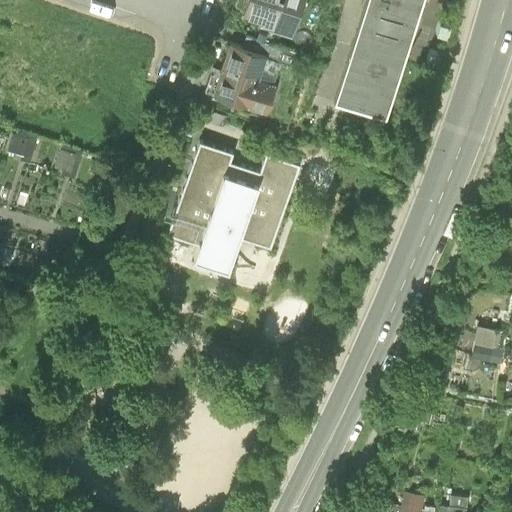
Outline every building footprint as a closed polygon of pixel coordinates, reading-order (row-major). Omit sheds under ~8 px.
[(244,0),(240,13),(272,24),(278,6),(293,11),(296,0),(244,0)] [(363,0),(332,97),(378,111),(385,113),(403,58),(420,0),(363,0)] [(264,53),(229,42),(221,68),(213,94),(266,111),(272,90),(254,84),(264,53)] [(197,137),(165,230),(196,242),(191,255),(227,267),(230,260),(239,235),(270,247),(300,162),(264,150),(259,169),(228,159),(232,149),(197,137)] [(56,164),(75,168),(79,148),(60,145),(56,164)] [(497,338),(506,340),(510,324),(482,317),(474,350),(493,355),(497,338)] [(402,508),(421,510),(424,486),(405,484),(402,508)]
